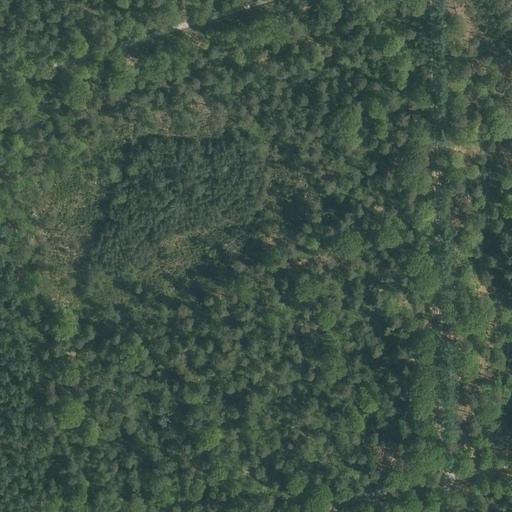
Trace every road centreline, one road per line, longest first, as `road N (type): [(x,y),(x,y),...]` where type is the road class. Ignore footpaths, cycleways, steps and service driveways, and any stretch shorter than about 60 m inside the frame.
road 1 (track): [(432,0),(448,511)]
road 2 (track): [(257,0),(0,82)]
road 3 (track): [(511,464),(316,511)]
